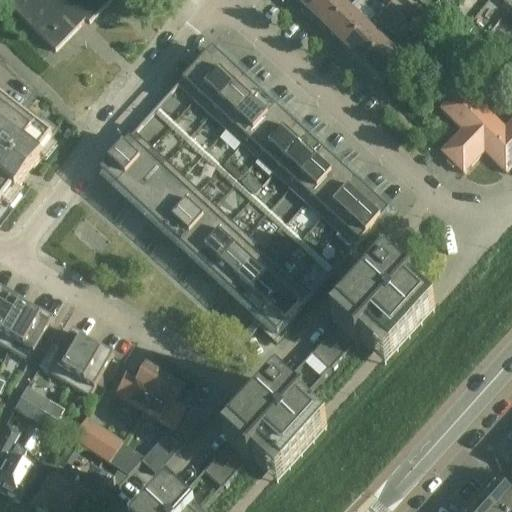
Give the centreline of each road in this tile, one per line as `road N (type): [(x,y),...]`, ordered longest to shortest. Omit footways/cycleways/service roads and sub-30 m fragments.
road 1 (residential): [(211,0),(11,256)]
road 2 (residential): [(430,193),(217,0)]
road 3 (residential): [(11,256),(248,398)]
road 4 (residential): [(248,398),(430,193)]
road 5 (secondary): [(511,355),(374,511)]
road 6 (residential): [(143,511),(248,398)]
road 7 (residential): [(422,511),(511,412)]
